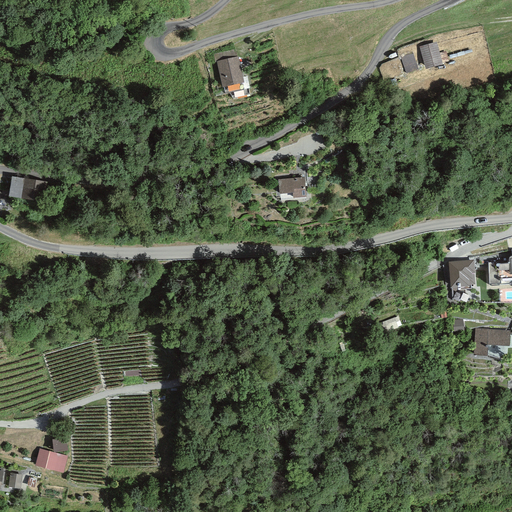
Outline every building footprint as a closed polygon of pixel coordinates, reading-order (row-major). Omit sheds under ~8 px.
[(436,42),(419,47),(425,70),(442,65),(436,42)] [(216,62),(222,87),(244,82),(238,57),(235,57),(234,50),(213,54),(215,63),(216,62)] [(412,54),(400,58),(406,74),(418,70),(412,54)] [(11,176),(8,197),(45,202),(47,182),(11,176)] [(304,177),(278,180),(279,194),(292,193),(293,198),(306,197),(304,177)] [(511,250),(511,253),(511,256),(510,257),(509,258),(509,259),(509,261),(488,262),(489,285),(499,284),(499,279),(511,278),(511,250)] [(473,260),(448,262),(450,288),(451,288),(451,291),(471,289),(471,285),(475,285),(474,273),(475,273),(473,260)] [(488,329),(475,328),(473,355),(487,356),(488,345),(509,346),(510,331),(488,330),(488,329)] [(66,438),(52,440),(54,452),(67,450),(66,438)] [(67,456),(39,449),(35,465),(63,473),(67,456)] [(22,475),(10,473),(8,487),(20,489),(22,475)]
